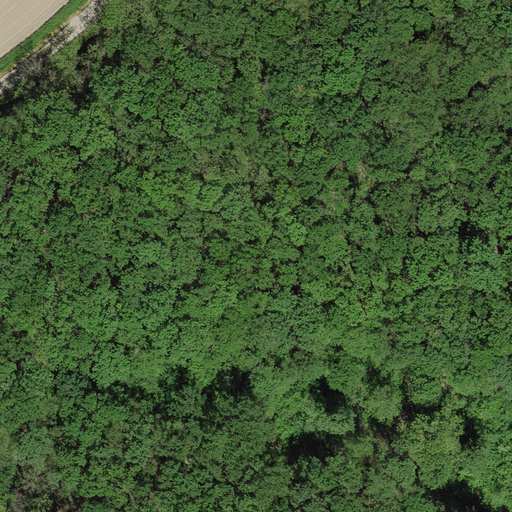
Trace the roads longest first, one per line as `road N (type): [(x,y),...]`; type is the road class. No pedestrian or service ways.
road 1 (track): [(511,320),(332,347),(0,367)]
road 2 (track): [(102,0),(0,86)]
